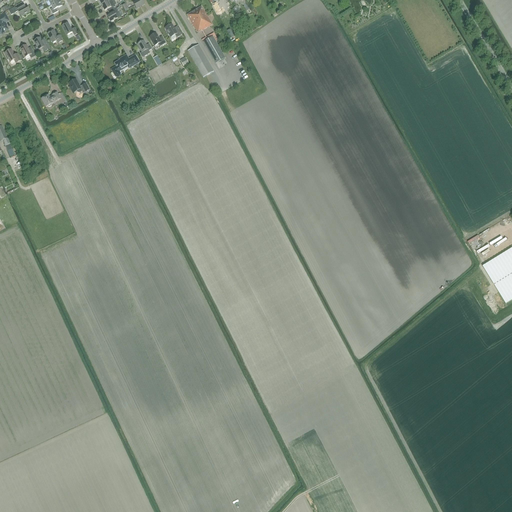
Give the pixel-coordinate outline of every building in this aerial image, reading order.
[(112,0),(110,1),(102,6),(105,11),(107,10),(108,13),(110,11),(114,9),(113,7),(115,5),(116,4),(113,0),(112,0)] [(143,5),(141,0),(140,0),(136,0),(133,2),(136,9),(143,5)] [(59,1),(51,6),(53,9),(50,10),(53,15),(59,12),(57,9),(63,6),(61,2),(60,3),(59,1)] [(21,17),(30,12),(27,6),(25,7),(23,4),(15,9),(15,8),(9,11),(11,15),(18,12),(21,17)] [(112,14),(107,17),(110,23),(117,19),(121,17),(120,15),(122,14),(119,7),(116,9),(116,8),(114,9),(110,11),(112,14)] [(201,7),(187,15),(197,33),(201,31),(212,25),(201,7)] [(1,17),(0,18),(0,32),(1,34),(5,32),(4,32),(8,30),(4,24),(9,21),(5,15),(1,17)] [(62,26),(67,35),(73,32),(75,36),(78,34),(75,28),(71,30),(68,23),(62,26)] [(172,24),(165,28),(168,34),(168,35),(170,38),(175,35),(177,38),(182,35),(179,29),(176,31),(172,24)] [(58,44),(60,43),(63,41),(60,36),(57,37),(54,31),(48,34),(53,44),(57,41),(58,44)] [(156,34),(150,37),(152,41),(151,41),(154,46),(158,44),(160,47),(166,43),(162,37),(159,38),(156,34)] [(43,48),(45,52),(50,49),(47,44),(44,46),(40,38),(34,42),(37,46),(34,48),(36,52),(39,50),(43,48)] [(216,65),(225,60),(212,38),(203,43),(216,65)] [(149,54),(148,52),(152,49),(149,44),(146,46),(144,41),(137,45),(142,53),(140,54),(143,58),(149,54)] [(25,58),(29,56),(31,59),(36,57),(32,50),(30,52),(26,46),(20,49),(23,55),(21,56),(23,60),(25,58)] [(204,78),(206,76),(214,72),(198,46),(188,52),(204,78)] [(12,50),(5,53),(10,63),(14,61),(16,64),(21,61),(18,55),(15,56),(12,50)] [(129,69),(132,67),(139,63),(135,56),(129,60),(126,56),(122,59),(122,60),(115,64),(116,66),(111,70),(115,77),(118,78),(120,76),(121,74),(119,72),(127,67),(129,69)] [(180,62),(184,67),(188,64),(185,59),(180,62)] [(77,91),(78,93),(79,93),(82,92),(83,94),(89,90),(86,84),(80,87),(76,80),(69,84),(70,87),(69,87),(73,94),(77,91)] [(56,102),(60,99),(57,93),(53,95),(53,97),(50,99),(48,96),(42,99),(46,107),(48,106),(48,107),(49,107),(51,106),(51,105),(51,104),(53,103),(56,102)] [(0,121),(0,139),(1,142),(3,141),(5,146),(6,146),(7,151),(12,149),(8,139),(0,121)] [(482,233),(471,238),(472,242),(483,236),(482,233)] [(477,249),(479,253),(491,247),(488,243),(477,249)] [(511,247),(482,266),(506,304),(511,300),(511,247)] [(482,261),(484,264),(496,258),(494,254),(482,261)]
